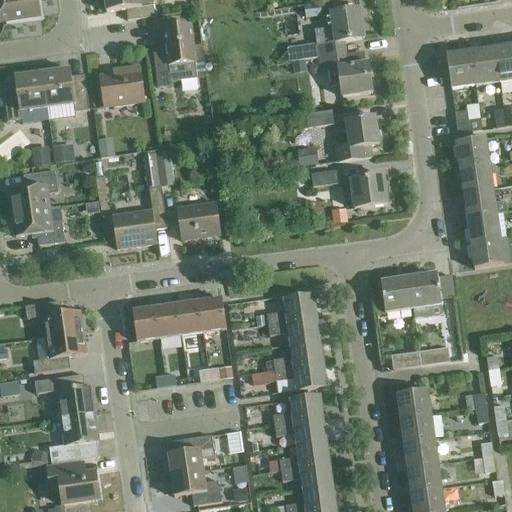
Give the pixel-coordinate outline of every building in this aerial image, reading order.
[(0,0),(0,23),(40,18),(37,0),(0,0)] [(142,0),(140,0),(139,0),(104,0),(106,15),(126,12),(127,23),(155,19),(152,0),(142,0)] [(320,7),(305,9),(306,20),(322,18),(320,7)] [(314,33),(318,61),(345,57),(343,44),(363,41),(359,12),(330,16),(332,31),(314,33)] [(153,56),(157,90),(171,88),(171,84),(197,81),(195,62),(204,61),(202,47),(193,48),(191,28),(163,31),(166,55),(153,56)] [(511,47),(495,51),(500,86),(511,83),(511,47)] [(495,51),(471,54),(476,89),(500,86),(495,51)] [(476,89),(471,54),(447,57),(452,93),(476,89)] [(339,85),(341,100),(371,96),(367,66),(347,69),(345,57),(318,61),(319,73),(329,71),(331,86),(339,85)] [(306,64),(292,66),(294,77),(308,75),(306,64)] [(146,104),(141,70),(122,73),(123,76),(99,80),(104,110),(146,104)] [(42,76),(47,111),(74,107),(75,115),(89,113),(84,78),(72,79),(71,73),(42,76)] [(15,87),(3,89),(7,124),(22,122),(22,125),(49,121),(47,111),(42,76),(14,80),(15,87)] [(511,110),(503,112),(506,130),(511,129),(511,110)] [(506,130),(503,112),(494,113),(496,131),(506,130)] [(308,130),(334,127),(332,113),(307,117),(308,130)] [(379,147),(375,119),(345,123),(349,148),(335,150),(337,165),(370,160),(368,148),(379,147)] [(458,137),(482,133),(480,121),(456,125),(458,137)] [(112,141),(98,143),(101,161),(115,159),(112,141)] [(460,171),(489,167),(486,141),(456,145),(460,171)] [(72,148),(53,150),(55,167),(74,164),(72,148)] [(49,149),(32,151),(34,170),(51,168),(49,149)] [(170,152),(156,154),(161,189),(175,187),(170,152)] [(317,167),(314,152),(298,154),(301,169),(317,167)] [(143,158),(148,190),(160,189),(156,156),(143,158)] [(493,192),(489,167),(460,171),(463,196),(493,192)] [(12,216),(50,211),(48,197),(58,196),(55,174),(29,177),(30,189),(9,192),(12,216)] [(313,191),(338,187),(336,174),(311,177),(313,191)] [(354,210),(365,209),(387,206),(384,179),(341,185),(343,196),(351,195),(354,210)] [(117,252),(157,247),(155,233),(167,231),(161,190),(149,192),(152,214),(112,220),(117,252)] [(463,196),(467,221),(497,217),(506,215),(505,204),(495,206),(493,192),(463,196)] [(221,238),(217,209),(217,207),(177,213),(181,243),(221,238)] [(50,211),(12,216),(15,240),(37,237),(38,249),(65,245),(62,223),(60,210),(50,211)] [(345,211),(332,213),(334,227),(347,225),(345,211)] [(500,242),(497,217),(467,221),(470,246),(500,242)] [(511,264),(508,241),(500,242),(470,246),(474,272),(511,266),(511,264)] [(440,300),(453,298),(450,277),(437,279),(437,276),(409,280),(413,311),(415,320),(443,315),(440,300)] [(413,311),(409,280),(380,285),(384,315),(413,311)] [(268,329),(317,322),(314,298),(284,302),(286,315),(266,318),(268,329)] [(199,305),(204,336),(226,332),(222,302),(199,305)] [(46,341),(83,335),(80,314),(62,316),(61,304),(25,309),(27,322),(43,319),(46,341)] [(204,336),(199,305),(178,308),(182,339),(204,336)] [(178,308),(156,311),(160,342),(182,339),(178,308)] [(160,342),(156,311),(133,314),(137,345),(160,342)] [(266,318),(257,319),(259,330),(268,329),(266,318)] [(317,322),(268,329),(270,339),(289,336),(290,348),(320,344),(317,322)] [(69,360),(86,357),(83,335),(46,341),(35,342),(38,364),(33,364),(35,376),(70,371),(69,360)] [(292,360),(273,363),(274,373),(323,366),(320,344),(290,348),(292,360)] [(450,365),(448,352),(420,355),(421,369),(450,365)] [(421,369),(420,355),(391,359),(393,373),(421,369)] [(488,375),(498,373),(496,359),(486,361),(488,375)] [(323,366),(274,373),(276,384),(278,397),(297,394),(327,390),(323,366)] [(232,370),(218,372),(220,383),(233,381),(232,370)] [(218,372),(209,373),(210,384),(220,383),(218,372)] [(210,384),(209,373),(199,374),(201,385),(210,384)] [(274,373),(252,377),(253,387),(276,384),(274,373)] [(498,373),(488,375),(490,389),(500,387),(498,373)] [(61,421),(95,416),(91,388),(85,389),(83,378),(34,385),(35,397),(57,394),(61,421)] [(165,379),(166,390),(176,389),(175,378),(165,379)] [(166,390),(165,379),(155,380),(157,391),(166,390)] [(17,385),(0,387),(0,393),(1,398),(18,396),(17,385)] [(400,423),(431,418),(427,393),(397,397),(400,423)] [(483,396),(464,398),(466,413),(476,412),(485,410),(483,396)] [(274,429),(323,422),(320,399),(290,403),(292,416),(273,418),(274,429)] [(496,424),(505,422),(503,408),(494,410),(496,424)] [(487,425),(485,410),(476,412),(478,426),(487,425)] [(95,416),(61,421),(65,448),(50,451),(52,467),(99,460),(96,445),(99,444),(95,416)] [(431,418),(400,423),(404,447),(434,443),(431,418)] [(327,445),(323,422),(274,429),(276,440),(295,437),(297,449),(327,445)] [(508,437),(505,422),(496,424),(498,438),(508,437)] [(246,431),(222,434),(224,453),(248,450),(246,431)] [(171,478),(203,474),(202,462),(215,460),(212,439),(184,443),(186,455),(168,457),(171,478)] [(438,467),(434,443),(404,447),(407,472),(438,467)] [(327,445),(297,449),(298,461),(279,463),(281,474),(330,467),(327,445)] [(483,461),(492,460),(490,445),(481,447),(483,461)] [(35,454),(32,464),(47,468),(50,457),(35,454)] [(494,474),(492,460),(483,461),(484,475),(494,474)] [(63,508),(99,503),(95,477),(77,479),(75,467),(48,471),(51,494),(61,493),(63,508)] [(333,490),(330,467),(281,474),(282,485),(301,482),(303,494),(333,490)] [(438,467),(407,472),(411,496),(441,492),(438,467)] [(205,486),(203,474),(171,478),(174,500),(192,497),(194,509),(221,505),(218,484),(205,486)] [(494,499),(504,497),(502,483),(492,485),(494,499)] [(336,511),(333,490),(303,494),(305,506),(286,509),(286,511),(336,511)] [(246,491),(233,493),(234,505),(248,503),(246,491)] [(444,511),(441,492),(411,496),(413,511),(444,511)]
